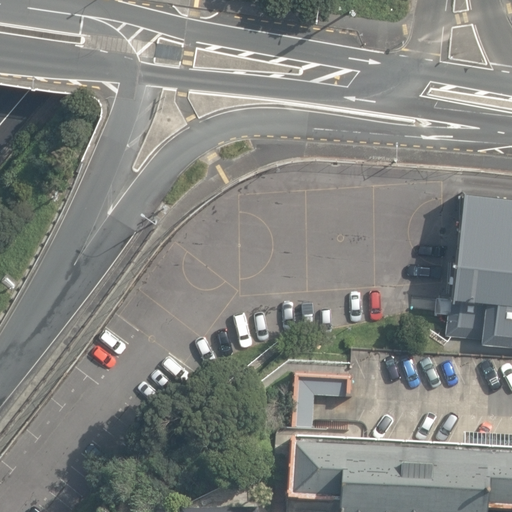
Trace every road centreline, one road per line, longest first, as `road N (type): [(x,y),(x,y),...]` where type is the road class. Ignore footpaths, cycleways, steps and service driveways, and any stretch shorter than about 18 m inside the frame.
road 1 (motorway): [(511,132),(454,141),(274,120),(199,134),(57,288)]
road 2 (secondary): [(55,0),(153,17),(228,43),(412,69)]
road 3 (secondary): [(352,99),(119,69)]
road 4 (motorway): [(119,69),(126,97),(118,139),(57,288)]
road 5 (secondary): [(511,126),(352,99)]
road 6 (secondary): [(119,69),(0,50)]
